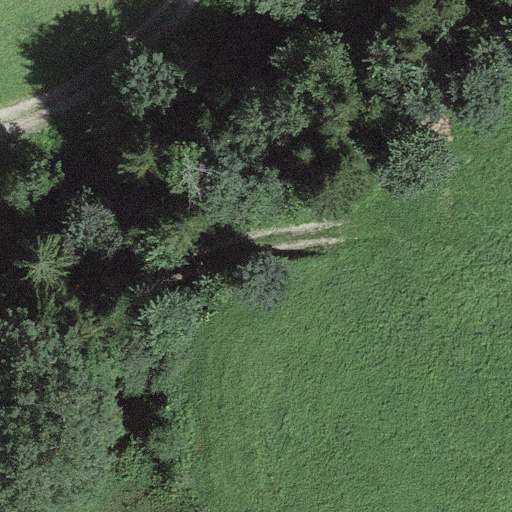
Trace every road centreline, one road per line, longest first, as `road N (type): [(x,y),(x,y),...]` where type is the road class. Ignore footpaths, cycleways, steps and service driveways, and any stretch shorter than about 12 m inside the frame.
road 1 (track): [(0,287),(84,300),(290,232),(355,231)]
road 2 (track): [(0,124),(86,85),(181,0)]
